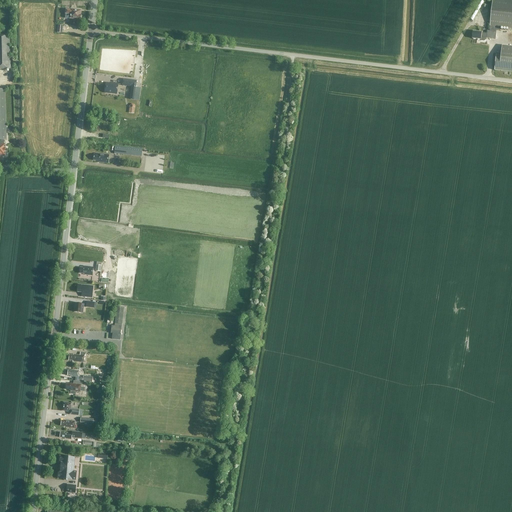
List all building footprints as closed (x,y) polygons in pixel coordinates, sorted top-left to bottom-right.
[(501,27),(511,27),(511,1),(497,0),(492,0),(490,25),(490,26),(490,31),(487,30),(487,33),(482,33),(473,32),(472,39),(481,40),(481,41),(484,41),(486,40),(486,38),(496,39),(497,31),(501,31),(501,27)] [(80,11),(70,10),(70,11),(66,10),(65,14),(70,15),(70,19),(80,20),(80,19),(81,19),(81,17),(80,16),(80,15),(80,11)] [(0,69),(11,69),(10,34),(0,34),(0,69)] [(495,70),(511,72),(511,46),(502,46),(501,56),(496,55),(495,70)] [(137,81),(123,79),(122,85),(131,87),(130,96),(129,99),(139,101),(140,98),(141,88),(136,87),(137,81)] [(105,92),(117,94),(118,84),(113,83),(113,84),(106,83),(105,92)] [(131,152),(140,153),(141,149),(115,146),(114,154),(131,156),(131,152)] [(109,155),(96,153),(96,155),(94,155),(93,160),(99,161),(99,162),(108,163),(109,155)] [(93,268),(83,266),(83,268),(80,268),(79,273),(85,274),(85,275),(92,276),(93,268)] [(84,297),(92,298),(93,286),(78,284),(77,292),(84,293),(84,297)] [(75,312),(83,313),(84,304),(76,303),(75,312)] [(122,324),(124,307),(116,307),(115,323),(122,324)] [(121,334),(122,324),(115,323),(114,325),(111,325),(110,333),(121,334)] [(90,361),(91,355),(84,354),(84,356),(73,355),(73,356),(69,356),(69,360),(74,361),(74,362),(83,363),(84,360),(90,361)] [(76,391),(80,392),(81,385),(84,385),(84,382),(76,381),(76,384),(71,384),(70,385),(66,384),(66,389),(71,390),(71,394),(76,395),(76,391)] [(82,415),(83,411),(71,409),(71,404),(64,403),(63,411),(70,412),(70,415),(79,416),(79,415),(82,415)] [(75,457),(60,456),(59,463),(61,463),(60,466),(59,466),(59,469),(60,469),(60,471),(58,471),(57,478),(64,479),(64,480),(67,481),(67,479),(75,480),(76,471),(73,471),(75,457)] [(66,492),(75,493),(76,485),(67,484),(66,492)]
